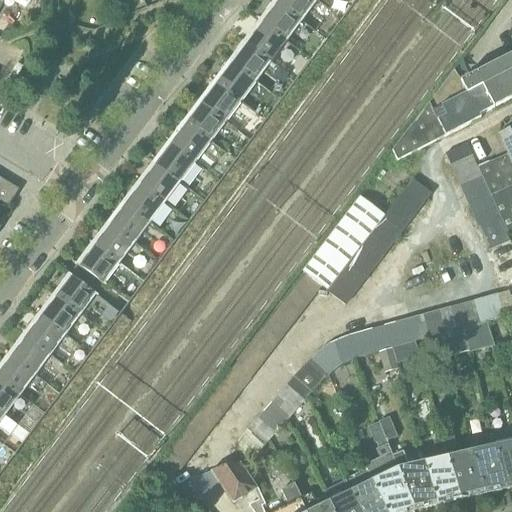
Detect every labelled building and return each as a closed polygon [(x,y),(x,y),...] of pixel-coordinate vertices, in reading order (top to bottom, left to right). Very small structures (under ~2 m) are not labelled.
[(0,0),(0,8),(4,0),(17,0),(28,6),(30,0),(0,0)] [(302,23),(309,13),(322,23),(314,32),(314,33),(326,42),(341,22),(329,13),(329,12),(317,3),(312,0),(279,0),(275,0),(274,3),(302,23)] [(312,0),(317,3),(319,0),(333,0),(337,3),(329,12),(329,13),(341,22),(356,2),(354,0),(312,0)] [(286,44),(287,43),(294,33),(306,43),(299,53),(311,62),(326,42),(314,33),(314,32),(302,23),(274,3),(267,12),(269,13),(264,20),(262,19),(259,23),(286,44)] [(271,64),(271,63),(279,54),(291,63),(284,73),(296,82),(311,62),(299,53),(287,43),(286,44),(259,23),(252,32),(254,33),(249,40),(247,39),(244,43),(271,64)] [(256,84),(264,74),(276,83),(269,93),(281,102),(296,82),(284,73),(271,63),(271,64),(244,43),(237,52),(239,54),(234,61),(232,59),(228,63),(256,84)] [(454,74),(428,107),(431,113),(444,138),(482,118),(481,117),(511,100),(511,56),(461,82),(454,74)] [(241,104),(249,94),(261,103),(254,113),(253,114),(266,123),(281,102),(269,93),(256,84),(228,63),(222,72),(224,74),(218,81),(216,79),(213,83),(241,104)] [(226,124),(233,114),(246,124),(239,133),(238,134),(250,143),(266,123),(253,114),(254,113),(241,104),(213,83),(206,93),(208,94),(203,101),(201,99),(198,104),(226,124)] [(211,145),(211,144),(218,134),(231,144),(223,153),(223,154),(235,163),(250,143),(238,134),(239,133),(226,124),(198,104),(191,113),(193,114),(188,121),(186,120),(183,124),(211,145)] [(444,138),(431,113),(428,107),(393,153),(397,162),(444,138)] [(195,165),(196,164),(203,155),(215,164),(208,174),(220,183),(235,163),(223,154),(223,153),(211,144),(211,145),(183,124),(176,133),(178,134),(173,141),(171,140),(168,144),(195,165)] [(511,128),(500,134),(511,162),(511,128)] [(180,185),(181,184),(188,175),(200,184),(193,194),(205,203),(220,183),(208,174),(196,164),(195,165),(168,144),(161,153),(163,155),(158,161),(156,160),(153,164),(180,185)] [(467,146),(447,155),(451,166),(472,157),(467,146)] [(511,166),(507,156),(478,169),(481,178),(486,189),(490,198),(511,187),(511,166)] [(472,157),(451,166),(456,176),(477,167),(472,157)] [(165,205),(173,195),(185,204),(178,214),(190,224),(205,203),(193,194),(181,184),(180,185),(153,164),(146,173),(148,175),(143,182),(141,180),(137,184),(165,205)] [(477,167),(456,176),(461,187),(481,178),(478,169),(477,167)] [(481,178),(461,187),(465,198),(486,189),(481,178)] [(0,179),(0,205),(7,210),(19,190),(0,179)] [(413,181),(406,191),(423,204),(431,195),(413,181)] [(150,225),(157,215),(170,224),(163,234),(162,235),(175,244),(190,224),(178,214),(165,205),(137,184),(131,193),(133,195),(127,202),(125,200),(122,204),(150,225)] [(511,187),(490,198),(491,199),(495,210),(500,220),(505,231),(506,233),(511,230),(511,187)] [(486,189),(465,198),(470,208),(491,199),(490,198),(486,189)] [(406,191),(399,200),(416,213),(423,204),(406,191)] [(360,199),(303,274),(322,287),(327,291),(384,217),(360,199)] [(491,199),(470,208),(475,219),(495,210),(491,199)] [(399,200),(391,209),(409,223),(416,213),(399,200)] [(150,225),(122,204),(115,214),(117,215),(112,222),(110,220),(107,225),(135,245),(142,235),(155,245),(148,254),(147,255),(159,264),(175,244),(162,235),(163,234),(150,225)] [(391,209),(384,218),(402,232),(409,223),(391,209)] [(495,210),(475,219),(480,230),(500,220),(495,210)] [(384,218),(377,228),(395,241),(402,232),(384,218)] [(500,220),(480,230),(484,240),(505,231),(500,220)] [(120,265),(127,255),(140,265),(132,274),(132,275),(144,284),(159,264),(147,255),(148,254),(135,245),(107,225),(100,234),(102,235),(97,242),(95,241),(92,245),(120,265)] [(377,228),(370,237),(388,250),(395,241),(377,228)] [(505,231),(484,240),(489,252),(490,251),(510,242),(506,233),(505,231)] [(370,237),(363,246),(381,260),(388,250),(370,237)] [(80,260),(76,266),(129,305),(144,284),(132,275),(132,274),(120,265),(92,245),(85,253),(87,255),(82,262),(80,260)] [(363,246),(356,255),(374,269),(381,260),(363,246)] [(356,255),(349,265),(367,278),(374,269),(356,255)] [(349,265),(342,274),(360,288),(367,278),(349,265)] [(342,274),(335,283),(352,297),(360,288),(342,274)] [(101,316),(94,326),(93,326),(106,336),(121,315),(69,275),(61,285),(63,287),(58,294),(56,292),(53,296),(81,317),(88,307),(101,316)] [(305,275),(297,284),(314,297),(322,288),(305,275)] [(328,292),(327,293),(345,306),(352,297),(335,283),(328,292)] [(297,284),(290,293),(307,306),(314,297),(297,284)] [(290,293),(283,303),(300,316),(307,306),(290,293)] [(511,308),(508,293),(496,296),(503,318),(511,315),(511,308)] [(93,326),(94,326),(81,317),(53,296),(46,305),(48,307),(43,314),(41,312),(38,316),(66,337),(73,327),(86,336),(78,346),(78,347),(90,356),(106,336),(93,326)] [(496,296),(485,300),(491,322),(503,318),(496,296)] [(485,300),(474,303),(480,325),(486,323),(491,322),(485,300)] [(283,303),(276,312),(293,325),(300,316),(283,303)] [(474,303),(463,306),(469,328),(478,325),(480,325),(474,303)] [(463,306),(451,309),(457,331),(461,330),(466,329),(469,328),(463,306)] [(451,309),(440,312),(446,334),(456,332),(457,331),(451,309)] [(276,312),(269,321),(286,334),(293,325),(276,312)] [(440,312),(429,315),(435,338),(440,336),(445,335),(446,334),(440,312)] [(429,315),(417,318),(424,341),(435,338),(429,315)] [(50,357),(51,357),(58,347),(71,357),(63,366),(63,367),(75,376),(90,356),(78,347),(78,346),(66,337),(38,316),(31,326),(33,327),(28,334),(26,332),(23,337),(50,357)] [(417,318),(406,321),(412,344),(424,341),(417,318)] [(269,321),(262,330),(279,343),(286,334),(269,321)] [(406,321),(395,325),(401,347),(412,344),(406,321)] [(466,329),(461,330),(468,353),(473,351),(479,349),(484,348),(494,345),(486,323),(480,325),(478,325),(469,328),(466,329)] [(395,325),(383,328),(390,350),(392,349),(401,347),(395,325)] [(383,328),(372,331),(378,353),(390,350),(383,328)] [(262,330),(255,339),(272,352),(279,343),(262,330)] [(445,335),(440,336),(445,359),(451,357),(462,354),(468,353),(461,330),(457,331),(456,332),(446,334),(445,335)] [(372,331),(361,334),(367,356),(378,353),(372,331)] [(361,334),(350,337),(356,359),(367,356),(361,334)] [(63,367),(63,366),(51,357),(50,357),(23,337),(16,346),(18,347),(13,354),(11,353),(8,357),(35,378),(36,377),(43,367),(55,377),(48,386),(48,387),(60,396),(75,376),(63,367)] [(349,337),(339,342),(347,362),(353,360),(356,359),(350,337),(349,337)] [(255,339),(248,349),(265,362),(272,352),(255,339)] [(330,345),(328,346),(340,366),(346,363),(347,362),(339,342),(330,345)] [(320,352),(319,354),(333,371),(335,369),(339,367),(340,366),(328,346),(327,347),(320,352)] [(248,349),(241,358),(258,371),(265,362),(248,349)] [(390,350),(378,353),(382,366),(396,362),(392,349),(390,350)] [(318,354),(310,362),(327,379),(333,371),(319,354),(318,354)] [(40,397),(33,407),(45,416),(60,396),(48,387),(48,386),(36,377),(35,378),(8,357),(1,366),(3,367),(0,371),(0,382),(20,398),(20,397),(28,388),(40,397)] [(241,358),(234,367),(251,380),(258,371),(241,358)] [(304,368),(302,370),(320,386),(327,379),(310,362),(304,368)] [(234,367),(227,376),(244,389),(251,380),(234,367)] [(302,370),(294,379),(312,395),(320,386),(302,370)] [(227,376),(220,385),(236,398),(244,389),(227,376)] [(294,379),(286,388),(304,403),(312,395),(294,379)] [(33,407),(20,397),(20,398),(0,382),(0,414),(5,418),(5,417),(13,408),(25,417),(18,427),(30,436),(45,416),(33,407)] [(220,385),(213,395),(229,408),(236,398),(220,385)] [(286,388),(279,396),(297,412),(304,403),(286,388)] [(213,395),(205,404),(222,417),(229,408),(213,395)] [(279,396),(271,405),(289,421),(297,412),(279,396)] [(205,404),(198,413),(215,426),(222,417),(205,404)] [(271,405),(263,414),(281,430),(289,421),(271,405)] [(198,413),(191,422),(208,435),(215,426),(198,413)] [(0,429),(10,437),(3,447),(2,447),(15,457),(30,436),(18,427),(5,417),(5,418),(0,414),(0,429)] [(263,414),(255,423),(273,438),(281,430),(263,414)] [(379,423),(378,423),(386,440),(387,442),(398,438),(390,418),(378,422),(379,423)] [(191,422),(184,431),(201,444),(208,435),(191,422)] [(255,423),(248,432),(265,447),(273,438),(255,423)] [(511,430),(501,433),(493,435),(509,490),(511,489),(511,430)] [(184,431),(177,441),(194,454),(201,444),(184,431)] [(248,432),(239,442),(256,457),(265,447),(248,432)] [(443,439),(442,439),(445,450),(446,450),(456,447),(452,432),(442,434),(443,439)] [(487,495),(509,490),(493,435),(467,441),(471,453),(472,453),(479,477),(485,495),(487,495)] [(461,501),(447,459),(448,459),(446,450),(445,450),(442,439),(433,441),(438,461),(424,464),(438,506),(453,502),(454,503),(461,501)] [(386,511),(412,511),(415,511),(399,470),(398,471),(393,457),(387,442),(386,440),(375,444),(378,450),(376,451),(380,459),(365,466),(367,470),(373,483),(386,511)] [(177,441),(170,450),(187,463),(194,454),(177,441)] [(2,447),(3,447),(0,445),(0,475),(15,457),(2,447)] [(170,450),(163,459),(180,472),(187,463),(170,450)] [(399,470),(415,511),(438,506),(424,464),(409,468),(403,453),(393,457),(398,471),(399,470)] [(479,497),(485,495),(479,477),(472,453),(471,453),(448,459),(447,459),(461,501),(479,497)] [(305,466),(308,460),(305,454),(298,454),(295,459),(298,465),(305,466)] [(213,472),(210,473),(211,473),(222,489),(233,506),(235,504),(237,502),(244,498),(247,496),(257,489),(240,464),(227,468),(217,471),(213,472)] [(386,511),(373,483),(367,470),(345,480),(346,482),(352,494),(360,511),(386,511)] [(211,473),(199,478),(211,496),(222,489),(211,473)] [(192,482),(189,486),(194,494),(201,503),(211,496),(199,478),(194,480),(192,482)] [(334,511),(360,511),(352,494),(346,482),(325,493),(327,496),(331,504),(334,511)] [(189,486),(172,507),(175,511),(178,511),(193,495),(194,494),(189,486)] [(290,505),(275,511),(305,511),(297,496),(293,486),(283,491),(290,505)] [(306,497),(304,493),(297,496),(305,511),(334,511),(331,504),(327,496),(316,501),(313,494),(306,497)] [(259,501),(249,506),(253,511),(261,507),(265,505),(262,500),(259,501)]
